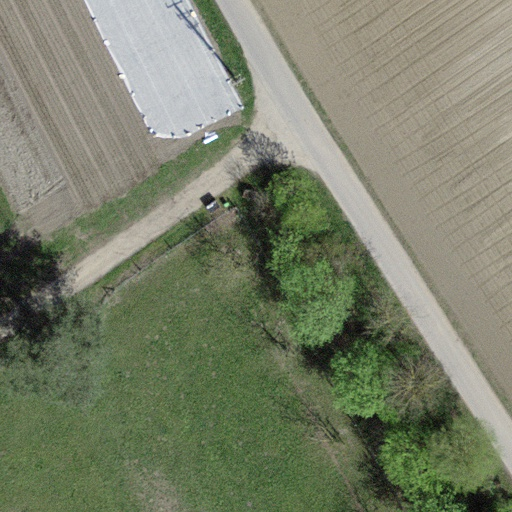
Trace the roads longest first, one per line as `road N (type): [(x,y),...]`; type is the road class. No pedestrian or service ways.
road 1 (unclassified): [(511,451),(236,0)]
road 2 (track): [(301,117),(0,330)]
